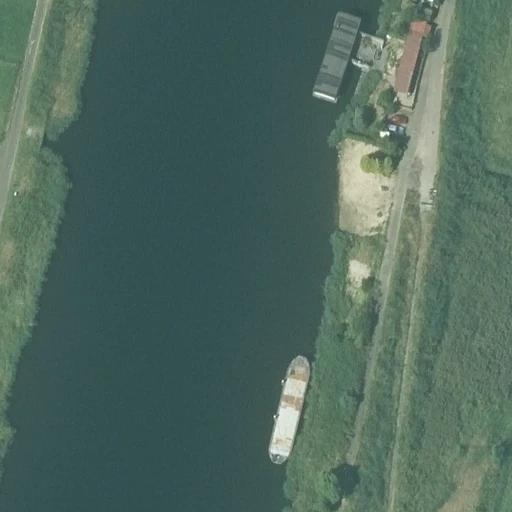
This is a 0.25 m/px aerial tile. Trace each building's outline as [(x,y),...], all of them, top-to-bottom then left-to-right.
[(429,23),(432,15),(409,6),(406,15),(429,23)] [(361,23),(338,15),(311,96),(335,104),(347,66),(358,33),(361,23)] [(431,27),(411,22),(393,93),(407,97),(422,39),(427,41),(431,27)] [(378,134),(375,142),(395,149),(398,150),(401,141),(378,134)] [(305,142),(289,141),(285,200),(285,204),(301,205),(305,142)] [(396,153),(381,149),(379,158),(393,162),(396,153)] [(362,207),(337,207),(337,231),(361,231),(362,207)] [(311,252),(292,248),(277,318),(295,322),(311,252)]
